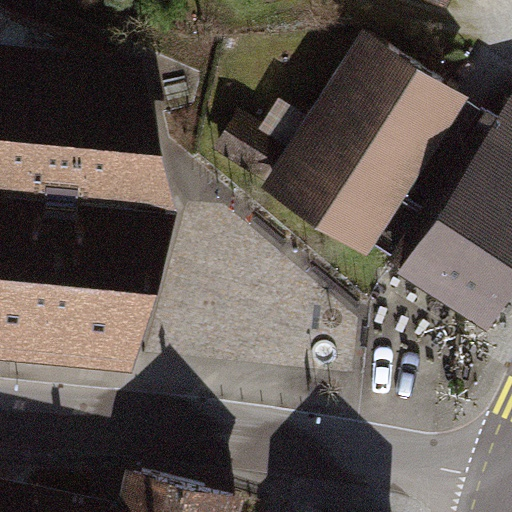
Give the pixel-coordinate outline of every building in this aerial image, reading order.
[(0,0),(0,337),(127,350),(169,199),(136,59),(0,0)] [(445,77),(369,28),(306,127),(259,97),(247,116),(239,111),(220,141),(397,253),(426,207),(380,178),(445,77)] [(406,260),(490,315),(511,281),(511,98),(501,115),(485,105),(462,140),(478,150),(406,260)] [(228,511),(237,490),(135,465),(124,508),(141,511),(228,511)] [(0,511),(37,511),(43,490),(0,481),(0,511)] [(43,490),(37,511),(107,511),(109,505),(43,490)]
